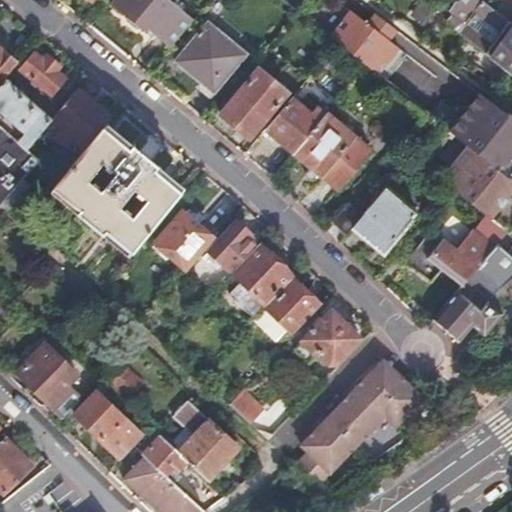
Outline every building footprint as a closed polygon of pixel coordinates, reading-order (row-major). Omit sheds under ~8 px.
[(154,36),(169,49),(197,15),(178,0),(114,0),(110,6),(122,17),(122,23),(132,32),(138,29),(151,39),(154,36)] [(511,0),(503,0),(496,12),(511,24),(511,0)] [(511,24),(496,12),(482,1),(475,10),(502,31),(492,44),(465,22),(471,14),(459,5),(447,21),(511,73),(511,98),(510,102),(511,103),(511,24)] [(424,22),(431,12),(421,4),(413,14),(424,22)] [(364,63),(380,76),(401,48),(392,41),(399,31),(377,14),(369,23),(352,9),(330,37),(335,41),(364,63)] [(210,22),(176,60),(214,92),(247,54),(210,22)] [(0,37),(0,47),(5,53),(10,46),(0,37)] [(5,53),(0,47),(0,83),(18,64),(5,53)] [(401,48),(380,76),(388,82),(410,55),(401,48)] [(35,56),(21,72),(51,99),(66,82),(57,74),(62,70),(49,58),(44,63),(35,56)] [(259,67),(221,113),(249,137),(287,90),(259,67)] [(77,90),(50,121),(86,151),(104,129),(112,119),(77,90)] [(511,172),(511,117),(480,93),(459,118),(449,130),(452,132),(509,176),(511,172)] [(449,130),(459,118),(441,103),(442,102),(432,94),(421,108),(437,120),(449,130)] [(291,97),(265,129),(294,152),(325,113),(316,106),(310,113),(291,97)] [(355,134),(326,111),(325,113),(294,152),(323,175),(355,134)] [(0,203),(23,178),(38,161),(26,149),(0,126),(0,203)] [(86,151),(54,188),(78,208),(74,212),(100,234),(104,230),(131,252),(180,193),(104,129),(86,151)] [(511,228),(511,178),(509,176),(452,132),(425,166),(451,186),(464,196),(488,214),(497,221),(508,229),(510,231),(511,228)] [(367,143),(355,134),(323,175),(334,184),(367,143)] [(372,147),(367,143),(334,184),(339,187),(346,179),(372,147)] [(384,186),(373,199),(363,212),(353,225),(383,249),(414,210),(384,186)] [(464,196),(451,186),(438,202),(450,213),(464,196)] [(331,220),(346,233),(353,225),(363,212),(348,200),(331,220)] [(181,209),(154,241),(184,268),(211,236),(181,209)] [(209,251),(230,273),(255,246),(247,238),(251,233),(238,221),(209,251)] [(508,229),(497,221),(491,228),(501,237),(508,229)] [(447,267),(465,281),(480,263),(485,256),(486,255),(449,224),(443,231),(435,224),(408,256),(436,279),(447,267)] [(247,238),(255,246),(260,241),(251,233),(247,238)] [(261,247),(235,273),(264,301),(290,276),(261,247)] [(480,263),(465,281),(433,319),(459,341),(473,325),(486,336),(506,312),(491,298),(503,283),(480,263)] [(264,301),(235,273),(231,277),(237,283),(229,292),(252,314),(264,301)] [(264,307),(287,329),(290,332),(318,304),(292,279),(264,307)] [(0,302),(0,325),(12,313),(0,302)] [(263,306),(251,318),(275,341),(287,329),(264,307),(263,306)] [(314,330),(302,341),(315,354),(317,352),(328,362),(335,362),(361,336),(360,330),(351,319),(343,322),(331,311),(324,318),(322,318),(314,326),(314,330)] [(46,343),(18,372),(60,414),(79,394),(67,383),(78,373),(46,343)] [(384,358),(379,363),(393,378),(399,373),(384,358)] [(125,363),(110,378),(130,398),(145,383),(125,363)] [(307,451),(295,463),(317,483),(384,415),(394,426),(423,396),(399,373),(393,378),(379,363),(299,443),(307,451)] [(242,389),(228,403),(248,422),(262,408),(242,389)] [(126,416),(99,390),(77,413),(104,439),(124,458),(145,435),(126,416)] [(192,433),(176,450),(188,460),(207,478),(238,444),(186,397),(170,413),(192,433)] [(176,450),(159,435),(142,453),(145,456),(125,476),(163,511),(202,511),(206,510),(165,473),(171,466),(178,472),(188,460),(176,450)] [(32,467),(4,437),(0,441),(0,491),(2,494),(32,467)] [(95,511),(87,501),(51,465),(0,504),(0,511),(95,511)]
